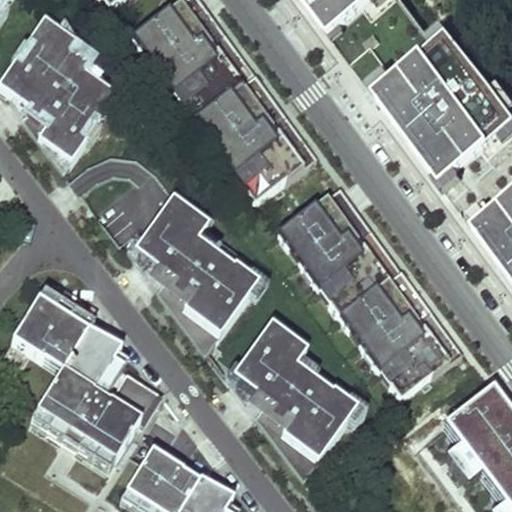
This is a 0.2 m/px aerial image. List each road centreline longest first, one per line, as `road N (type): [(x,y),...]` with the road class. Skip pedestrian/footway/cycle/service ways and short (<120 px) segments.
road 1 (residential): [(0,154),(283,511)]
road 2 (residential): [(239,0),(511,363)]
